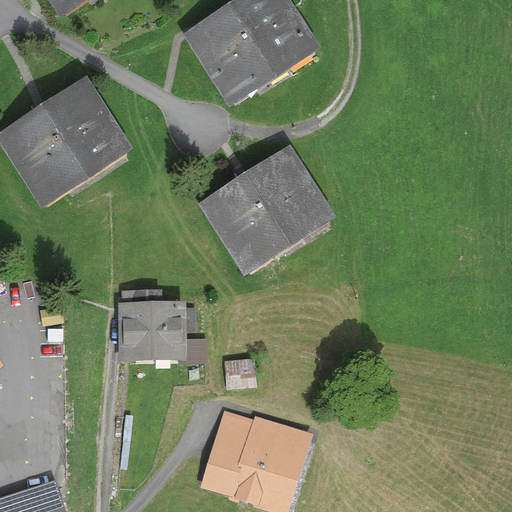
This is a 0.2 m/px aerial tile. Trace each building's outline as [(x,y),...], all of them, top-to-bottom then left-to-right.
[(55,0),(62,11),(78,0),(55,0)] [(278,0),(254,0),(192,39),(231,100),(311,50),(278,0)] [(84,90),(5,140),(43,201),(123,151),(84,90)] [(287,158),(208,208),(247,269),(326,219),(287,158)] [(120,295),(121,365),(186,364),(185,332),(196,332),(196,309),(161,310),(161,294),(120,295)] [(226,391),(256,389),(254,361),(225,363),(226,391)] [(224,411),(210,458),(298,486),(313,439),(224,411)] [(201,489),(265,511),(289,511),(298,486),(210,458),(201,489)] [(58,468),(0,490),(0,511),(40,511),(70,501),(58,468)]
